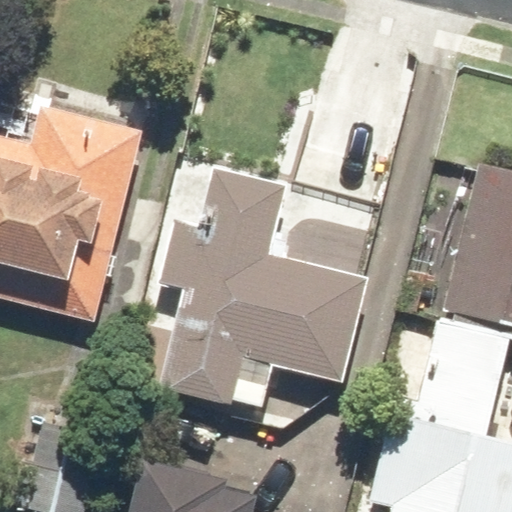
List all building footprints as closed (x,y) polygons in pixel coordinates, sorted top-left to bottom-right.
[(132,144),(27,120),(18,161),(0,156),(0,309),(89,330),(132,144)] [(430,327),(503,346),(511,348),(511,183),(471,172),(430,327)] [(176,299),(154,395),(251,417),(263,366),(334,382),(367,235),(269,213),(274,192),(204,176),(190,235),(167,229),(152,294),(176,299)] [(503,346),(430,327),(415,382),(393,377),(359,507),(379,511),(511,511),(511,476),(509,475),(511,462),(511,454),(477,445),(503,346)] [(77,511),(88,440),(39,433),(26,511),(77,511)] [(243,511),(130,481),(121,511),(243,511)]
